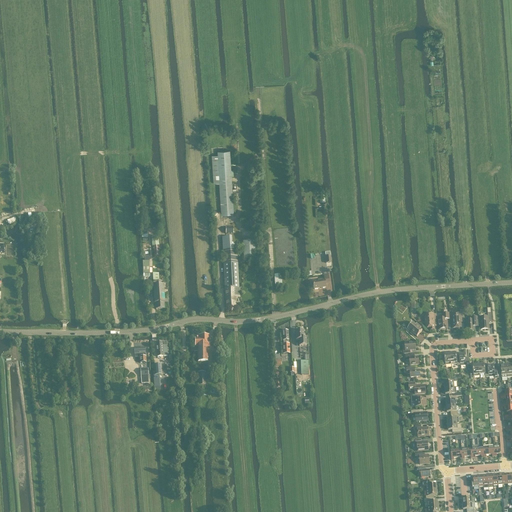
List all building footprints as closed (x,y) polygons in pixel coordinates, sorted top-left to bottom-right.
[(219,183),(220,211),(220,215),(233,214),(230,150),(217,151),(219,183)] [(213,212),(220,211),(219,183),(211,183),(213,212)] [(231,238),(222,238),(223,245),(224,264),(226,309),(236,309),(235,289),(239,288),(236,251),(236,243),(231,243),(231,238)] [(255,257),(254,241),(243,242),(244,258),(255,257)] [(165,302),(168,302),(168,299),(165,299),(164,282),(159,282),(159,273),(153,273),(155,303),(156,303),(156,309),(165,309),(164,303),(165,303),(165,302)] [(275,288),(282,288),(281,275),(274,276),(275,288)] [(313,282),(314,290),(326,288),(325,283),(329,283),(328,275),(324,275),(324,280),(313,282)] [(433,314),(424,315),(425,328),(427,329),(430,329),(430,331),(435,330),(434,327),(437,327),(436,315),(433,315),(433,314)] [(439,320),(440,330),(447,330),(446,320),(450,320),(449,314),(442,314),(442,319),(439,320)] [(460,314),(452,315),(453,329),(461,328),(461,323),(464,323),(464,315),(460,315),(460,314)] [(492,321),(491,314),(488,314),(488,317),(480,318),(481,330),(489,330),(488,321),(492,321)] [(478,327),(477,318),(470,318),(471,321),(466,322),(467,332),(475,331),(475,328),(478,327)] [(407,329),(411,332),(417,337),(422,331),(420,329),(421,328),(416,324),(415,325),(412,323),(407,329)] [(303,330),(295,331),(296,340),(299,340),(299,346),(306,346),(306,338),(303,338),(303,330)] [(191,352),(196,352),(197,352),(197,363),(203,363),(202,348),(201,348),(201,344),(203,344),(203,337),(198,337),(198,339),(195,339),(195,348),(191,348),(191,352)] [(202,348),(203,363),(208,363),(208,348),(210,348),(209,337),(203,337),(203,344),(201,344),(201,348),(202,348)] [(167,357),(167,348),(166,342),(156,343),(157,357),(167,357)] [(415,343),(404,344),(405,351),(403,352),(403,355),(410,354),(410,351),(416,351),(415,343)] [(134,358),(139,357),(140,363),(146,363),(144,348),(134,349),(134,358)] [(446,366),(451,365),(450,354),(444,355),(445,359),(442,359),(442,367),(446,367),(446,366)] [(450,354),(451,365),(457,365),(457,366),(460,366),(460,367),(460,358),(459,358),(456,358),(456,354),(450,354)] [(460,358),(460,367),(466,366),(466,368),(470,368),(469,359),(466,359),(466,354),(459,355),(459,358),(460,358)] [(410,366),(419,365),(418,357),(413,358),(412,355),(405,356),(406,361),(409,361),(410,366)] [(301,375),(309,375),(308,361),(300,361),(301,375)] [(154,376),(153,376),(154,388),(160,387),(159,376),(162,376),(161,365),(153,365),(154,376)] [(480,377),(480,375),(479,365),(473,366),(473,371),(470,371),(471,379),(474,379),(474,377),(480,377)] [(479,365),(480,375),(485,374),(485,378),(489,378),(489,376),(489,369),(488,369),(485,370),(485,365),(479,365)] [(489,376),(489,378),(494,377),(494,379),(498,379),(497,370),(494,370),(494,366),(488,366),(488,369),(489,369),(489,376)] [(413,368),(406,369),(406,370),(407,375),(410,374),(410,379),(420,378),(420,371),(413,372),(413,369),(413,368)] [(140,370),(141,384),(148,384),(147,376),(148,375),(148,369),(140,370)] [(449,382),(444,383),(445,389),(456,388),(456,382),(457,382),(457,379),(449,380),(449,382)] [(426,394),(425,386),(415,387),(415,383),(409,384),(409,392),(415,391),(415,395),(426,394)] [(450,394),(451,397),(457,397),(461,396),(461,394),(461,393),(460,392),(459,392),(459,391),(458,391),(456,392),(456,388),(445,389),(445,395),(450,394)] [(415,407),(427,406),(426,399),(418,400),(418,396),(411,397),(411,403),(415,402),(415,407)] [(446,401),(446,407),(456,406),(455,400),(457,400),(457,397),(451,397),(451,400),(446,401)] [(452,415),(460,415),(461,414),(461,410),(459,410),(459,406),(456,407),(456,406),(446,407),(447,412),(452,412),(452,415)] [(416,422),(419,422),(419,424),(421,424),(421,422),(428,422),(427,413),(421,414),(421,410),(411,411),(411,415),(415,414),(416,422)] [(447,419),(448,424),(459,424),(459,418),(460,418),(460,415),(452,415),(452,418),(447,419)] [(459,424),(448,424),(448,430),(453,430),(454,433),(462,432),(461,429),(458,429),(457,424),(459,424)] [(418,438),(429,437),(429,428),(421,429),(421,426),(415,426),(415,430),(417,429),(418,438)] [(418,451),(428,451),(428,443),(422,443),(422,440),(415,440),(416,444),(418,444),(418,451)] [(429,456),(425,456),(425,453),(415,454),(415,457),(419,457),(420,465),(430,465),(429,456)] [(421,478),(431,477),(430,470),(425,470),(425,468),(418,468),(418,471),(421,471),(421,478)] [(426,486),(427,491),(438,490),(437,487),(436,487),(436,485),(433,485),(433,482),(423,483),(423,487),(426,486)] [(424,500),(435,499),(434,496),(437,496),(437,494),(438,494),(438,490),(427,491),(427,497),(426,497),(426,500),(424,500)] [(428,503),(428,508),(439,507),(439,504),(438,504),(438,502),(435,502),(435,499),(424,500),(424,503),(428,503)] [(467,509),(467,511),(470,511),(474,511),(473,509),(475,509),(475,503),(462,504),(463,510),(467,509)]
